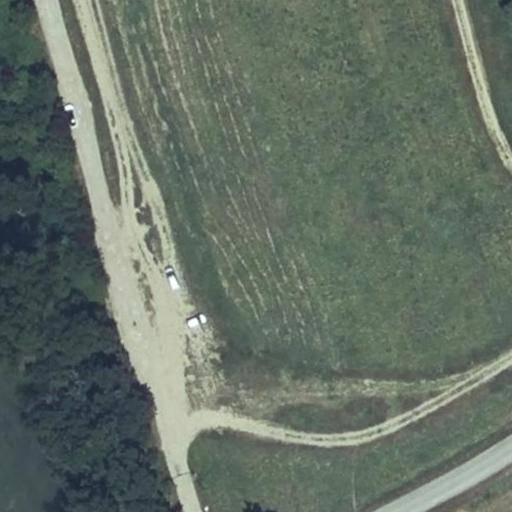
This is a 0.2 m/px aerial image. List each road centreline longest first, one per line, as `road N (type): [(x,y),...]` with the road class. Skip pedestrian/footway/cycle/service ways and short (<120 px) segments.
road 1 (track): [(193,511),(49,0)]
road 2 (track): [(163,427),(201,416),(318,441),(360,439),(427,413),(511,363)]
road 3 (track): [(511,152),(460,0)]
road 4 (unclassified): [(511,446),(393,511)]
